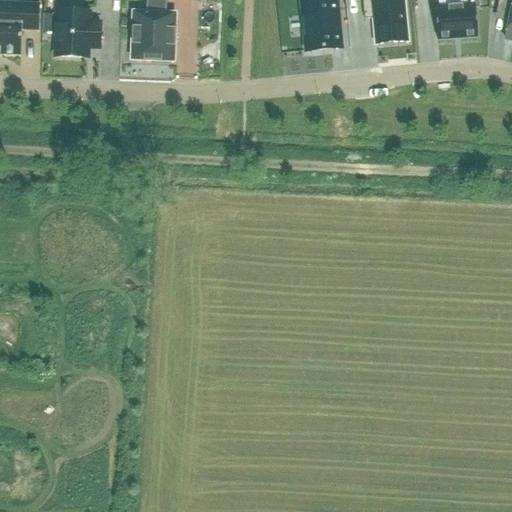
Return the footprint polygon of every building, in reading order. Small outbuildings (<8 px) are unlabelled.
[(133,13),(131,61),(173,62),(175,15),(165,14),(165,0),(164,0),(147,0),(147,13),(133,13)] [(308,52),(340,49),(334,0),(308,0),(303,1),(308,52)] [(362,0),(364,20),(373,20),(375,46),(407,43),(403,0),(362,0)] [(466,0),(467,6),(435,9),(437,41),(465,38),(477,37),(475,8),(479,8),(478,0),(466,0)] [(504,40),(511,41),(511,0),(498,0),(496,11),(510,14),(504,40)] [(38,32),(39,5),(0,3),(0,55),(20,56),(21,31),(38,32)] [(89,13),(57,12),(55,58),(87,59),(87,48),(99,49),(100,24),(88,24),(89,13)]
